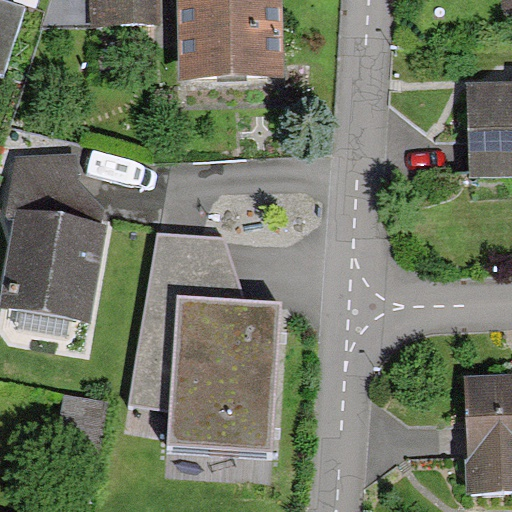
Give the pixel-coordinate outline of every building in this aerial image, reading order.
[(152,26),(150,0),(88,0),(90,29),(152,26)] [(271,0),(179,0),(182,79),(273,77),(271,0)] [(511,0),(500,0),(501,9),(511,8),(511,0)] [(0,5),(0,73),(19,11),(0,5)] [(507,93),(466,94),(468,179),(511,177),(511,82),(507,82),(507,93)] [(68,162),(13,162),(13,212),(68,212),(68,162)] [(99,235),(14,223),(2,313),(87,324),(99,235)] [(157,243),(130,412),(169,414),(167,455),(274,460),(281,313),(240,311),(224,246),(157,243)] [(511,383),(465,385),(469,496),(511,494),(511,383)] [(109,406),(66,400),(52,497),(95,503),(109,406)]
